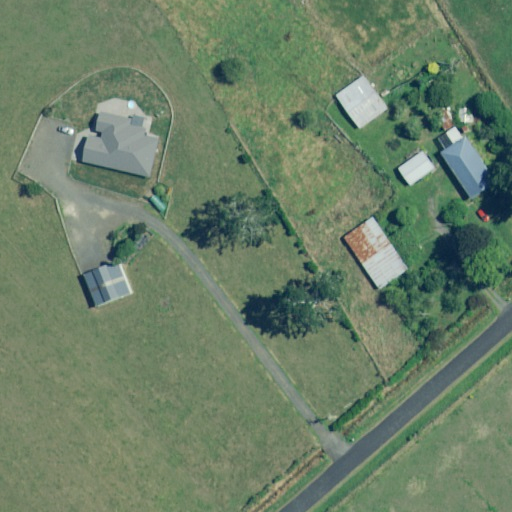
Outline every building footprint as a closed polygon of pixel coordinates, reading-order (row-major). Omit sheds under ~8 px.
[(386,109),(363,76),(335,96),(359,129),(386,109)] [(448,109),(435,115),(445,137),(458,131),(448,109)] [(131,119),(100,112),(96,131),(103,132),(102,139),(89,136),(83,162),(149,177),(158,138),(144,135),(145,129),(130,125),(131,119)] [(496,183),(466,137),(441,153),(471,199),(496,183)] [(434,168),(422,152),(398,169),(410,186),(434,168)] [(408,270),(373,219),(344,239),(379,290),(408,270)] [(130,294),(118,262),(84,276),(96,307),(130,294)]
